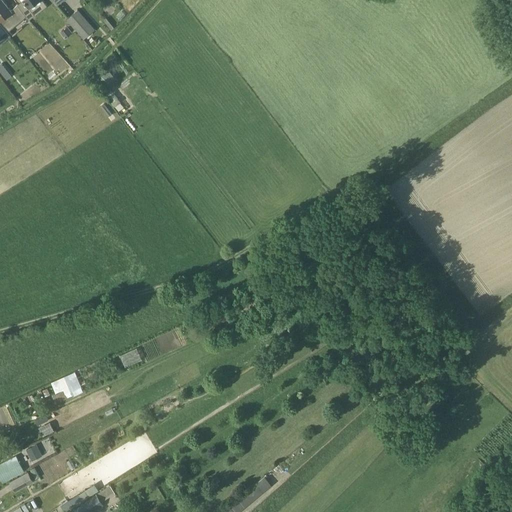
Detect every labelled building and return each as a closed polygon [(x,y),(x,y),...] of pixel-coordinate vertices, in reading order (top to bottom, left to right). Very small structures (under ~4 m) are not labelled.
[(26,16),(18,4),(11,10),(1,0),(0,0),(0,19),(9,31),(26,16)] [(22,0),(23,0),(18,4),(26,16),(29,20),(47,6),(43,0),(22,0)] [(77,10),(67,19),(84,39),(95,30),(77,10)] [(71,33),(67,27),(61,32),(65,38),(71,33)] [(48,43),(39,52),(55,69),(65,60),(48,43)] [(126,365),(142,358),(137,347),(121,354),(126,365)] [(264,349),(257,353),(262,361),(269,357),(264,349)] [(56,403),(84,391),(75,371),(51,382),(56,393),(53,395),(56,403)] [(438,388),(431,380),(422,387),(429,395),(438,388)] [(37,419),(39,426),(47,422),(45,416),(37,419)] [(48,421),(39,429),(45,435),(54,427),(48,421)] [(103,446),(106,451),(112,448),(108,443),(103,446)] [(26,450),(30,458),(41,452),(36,444),(26,450)] [(5,463),(0,465),(0,478),(2,482),(24,471),(19,462),(16,457),(5,463)] [(28,473),(10,483),(15,492),(33,482),(28,473)] [(115,493),(110,486),(110,485),(96,494),(101,502),(115,493)] [(60,505),(64,511),(66,511),(83,502),(77,494),(60,505)] [(87,511),(102,503),(101,502),(96,494),(83,502),(66,511),(87,511)]
